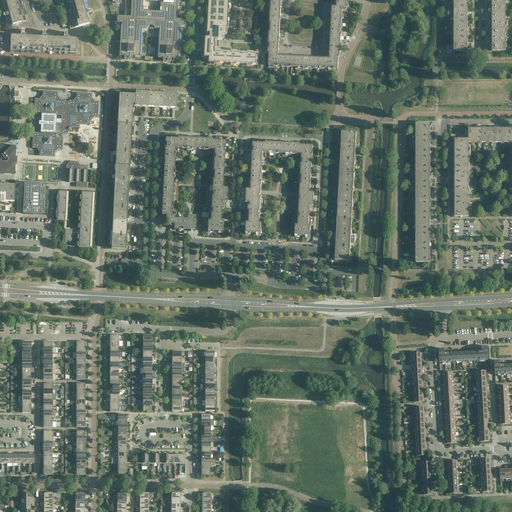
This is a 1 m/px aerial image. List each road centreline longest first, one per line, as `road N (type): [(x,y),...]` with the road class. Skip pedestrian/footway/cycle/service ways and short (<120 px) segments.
road 1 (residential): [(511,121),(442,125),(443,245),(511,244)]
road 2 (residential): [(233,242),(241,134),(322,139)]
road 3 (residential): [(495,447),(435,450),(429,343),(444,337)]
road 4 (residential): [(150,141),(188,115),(195,0)]
road 5 (residential): [(322,1),(319,47),(286,46),(288,0)]
